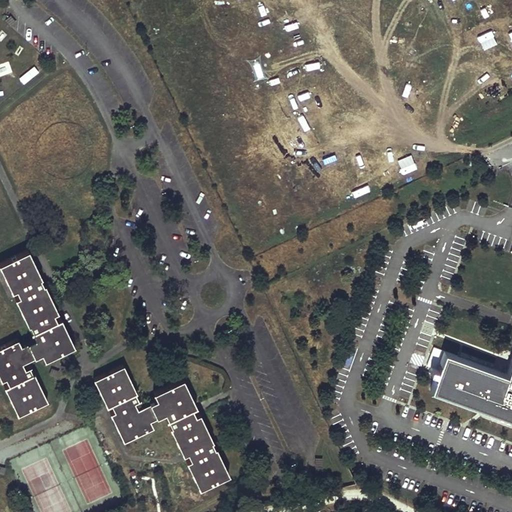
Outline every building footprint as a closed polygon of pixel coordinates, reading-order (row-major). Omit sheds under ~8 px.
[(40,276),(27,249),(0,261),(0,268),(11,291),(14,289),(18,295),(14,297),(27,325),(28,324),(34,337),(20,345),(16,337),(0,345),(0,378),(0,379),(4,377),(7,383),(3,386),(17,414),(46,399),(33,372),(31,372),(28,365),(24,367),(21,362),(40,352),(43,358),(72,345),(59,317),(55,318),(52,312),(57,310),(42,282),(41,283),(38,276),(40,276)] [(511,356),(506,374),(443,353),(430,391),(511,419),(511,356)] [(69,360),(61,357),(59,364),(67,367),(69,360)] [(195,405),(181,377),(152,391),(155,398),(136,407),(133,401),(137,399),(134,392),(135,391),(122,363),(92,377),(106,406),(110,404),(113,410),(109,412),(122,440),(152,425),(148,419),(163,412),(170,425),(168,425),(182,453),(186,451),(189,457),(185,459),(198,487),(227,473),(214,446),(213,446),(210,440),(211,439),(198,412),(194,414),(191,407),(195,405)] [(58,370),(50,367),(48,374),(56,377),(58,370)] [(153,457),(154,450),(145,449),(144,456),(153,457)] [(280,488),(284,483),(275,478),(272,485),(280,488)]
